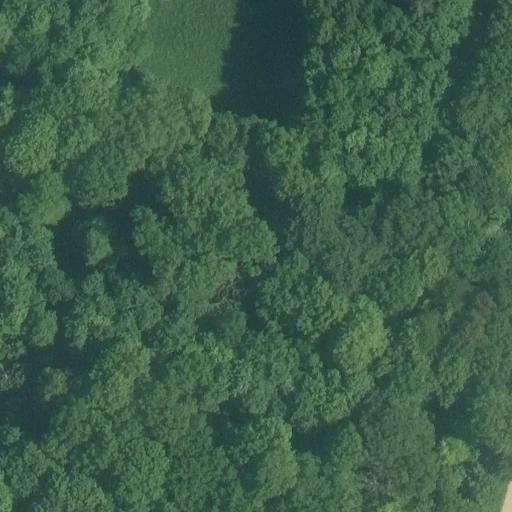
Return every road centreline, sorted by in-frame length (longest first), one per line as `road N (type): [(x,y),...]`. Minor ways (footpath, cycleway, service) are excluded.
road 1 (track): [(501,0),(347,511)]
road 2 (track): [(0,117),(417,269)]
